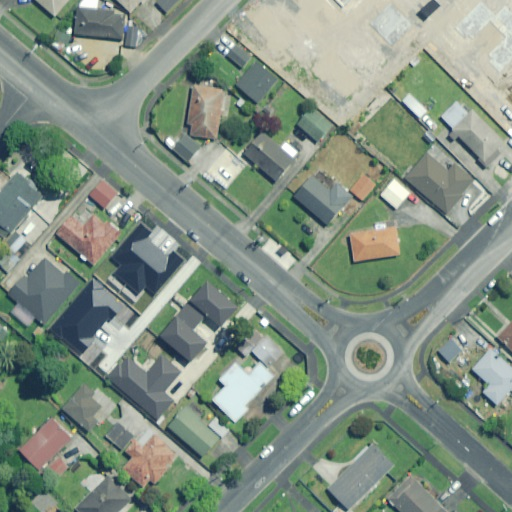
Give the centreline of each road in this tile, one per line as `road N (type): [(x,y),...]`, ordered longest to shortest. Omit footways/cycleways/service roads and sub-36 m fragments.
road 1 (residential): [(342,341),(92,128)]
road 2 (residential): [(350,381),(223,511)]
road 3 (residential): [(92,128),(221,0)]
road 4 (residential): [(511,490),(391,379)]
road 5 (residential): [(511,224),(396,339)]
